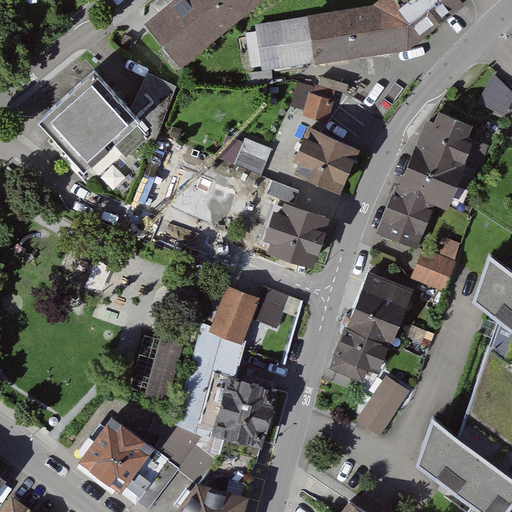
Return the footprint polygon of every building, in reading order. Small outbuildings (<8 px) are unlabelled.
[(258,0),(168,0),(143,21),(179,65),(258,0)] [(468,8),(461,0),(382,0),(257,22),(262,78),(411,56),(468,8)] [(505,112),(511,101),(511,77),(493,65),(476,93),(505,112)] [(341,84),(312,79),(306,117),(335,122),(341,84)] [(128,125),(86,80),(42,120),(85,166),(128,125)] [(484,121),(437,103),(406,187),(453,204),(484,121)] [(334,194),(354,149),(306,127),(286,172),(334,194)] [(281,145),(235,131),(225,164),(271,178),(281,145)] [(270,185),(239,178),(234,199),(265,206),(270,185)] [(394,192),(379,239),(417,251),(433,204),(394,192)] [(316,265),(332,215),(275,196),(258,246),(316,265)] [(463,266),(423,249),(408,284),(447,301),(463,266)] [(511,511),(511,272),(486,252),(472,298),(502,327),(463,436),(433,415),(415,464),(478,511),(511,511)] [(413,294),(370,279),(356,318),(399,333),(413,294)] [(261,298),(225,286),(209,334),(245,346),(261,298)] [(308,298),(271,287),(260,324),(296,335),(308,298)] [(187,341),(158,334),(143,398),(171,405),(187,341)] [(244,351),(203,338),(174,427),(215,441),(244,351)] [(390,350),(344,339),(335,378),(380,389),(390,350)] [(405,410),(380,391),(357,421),(382,440),(405,410)] [(152,449),(109,412),(74,454),(117,490),(152,449)] [(250,511),(257,504),(203,466),(170,511),(250,511)] [(42,511),(15,492),(0,511),(42,511)] [(363,511),(350,503),(343,511),(363,511)]
